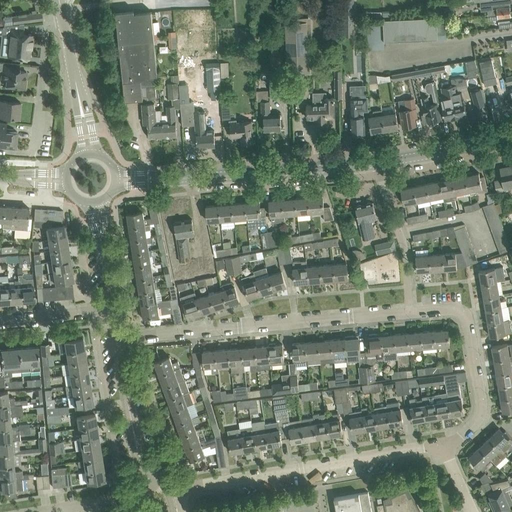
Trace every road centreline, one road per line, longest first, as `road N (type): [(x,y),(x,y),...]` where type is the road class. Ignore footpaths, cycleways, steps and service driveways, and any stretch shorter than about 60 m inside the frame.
road 1 (residential): [(116,342),(410,316)]
road 2 (residential): [(173,496),(446,447)]
road 3 (tertiary): [(169,180),(373,162)]
road 4 (residential): [(446,447),(475,420),(468,329),(447,311),(410,316)]
road 5 (residential): [(44,162),(43,49),(57,0)]
road 6 (residential): [(410,316),(402,247),(373,162)]
road 7 (residential): [(156,476),(136,456),(116,342)]
road 8 (tertiary): [(373,162),(511,133)]
